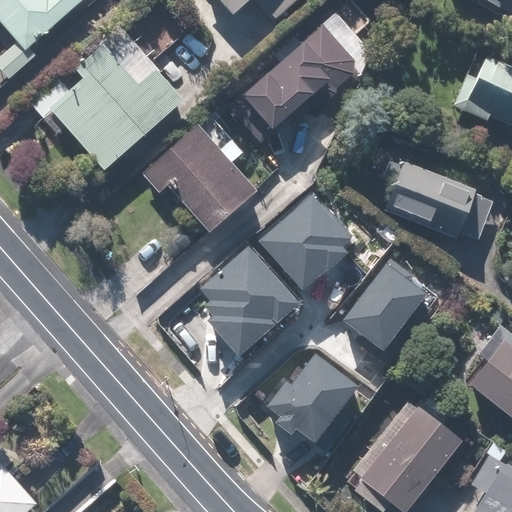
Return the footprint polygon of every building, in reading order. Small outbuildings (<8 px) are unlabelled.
[(0,58),(0,90),(38,57),(32,50),(94,0),(0,0),(0,17),(2,16),(22,40),(0,58)] [(229,0),(243,16),(262,0),(271,0),(285,16),(304,0),(229,0)] [(511,0),(493,0),(511,11),(511,0)] [(132,22),(33,106),(46,121),(58,110),(112,172),(197,98),(132,22)] [(359,72),(360,60),(328,26),(314,40),(307,33),(228,104),(265,143),(337,75),(346,85),(359,72)] [(494,116),(511,124),(511,57),(481,44),(455,102),(493,120),(494,116)] [(201,119),(145,171),(164,191),(173,183),(217,230),(233,215),(239,222),(255,207),(250,202),(265,188),(238,159),(250,148),(239,136),(227,147),(201,119)] [(389,157),(381,182),(396,189),(389,205),(466,239),(472,226),(494,236),(511,196),(511,195),(487,185),(484,192),(410,159),(407,165),(389,157)] [(313,196),(257,246),(301,294),(345,255),(342,251),(353,241),(313,196)] [(203,320),(238,359),(296,307),(247,252),(198,295),(206,304),(203,306),(210,314),(203,320)] [(352,339),(387,364),(427,307),(417,300),(426,287),(388,260),(342,324),(356,334),(352,339)] [(492,360),(476,381),(511,408),(511,326),(507,323),(484,353),(492,360)] [(339,410),(355,387),(309,354),(289,382),(283,378),(261,409),(321,451),(347,415),(339,410)] [(388,510),(398,499),(410,510),(472,440),(404,380),(389,397),(406,412),(359,465),(366,471),(356,482),(388,510)] [(511,511),(511,460),(494,449),(474,482),(488,491),(475,511),(511,511)] [(0,511),(26,511),(42,497),(6,459),(0,465),(0,511)]
